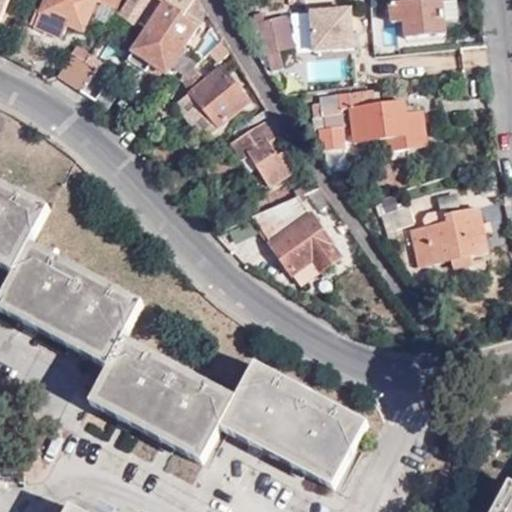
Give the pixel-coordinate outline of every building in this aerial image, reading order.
[(0,0),(0,23),(10,0),(0,0)] [(44,0),(32,29),(63,42),(70,26),(81,32),(94,2),(113,11),(119,0),(44,0)] [(183,17),(195,1),(191,0),(129,0),(131,1),(120,19),(133,29),(152,0),(156,0),(165,6),(134,53),(165,74),(197,27),(183,17)] [(443,36),(438,0),(414,0),(415,0),(388,4),(389,25),(402,23),(404,41),(443,36)] [(355,52),(352,8),(309,11),(311,54),(355,52)] [(296,45),(287,12),(260,19),(258,10),(248,12),(261,56),(266,55),(270,71),(284,68),(279,50),(296,45)] [(188,59),(195,67),(223,42),(217,32),(188,59)] [(203,77),(230,53),(223,42),(195,67),(203,77)] [(60,77),(73,84),(85,64),(73,56),(60,77)] [(337,57),(309,59),(310,79),(338,77),(337,57)] [(85,64),(73,84),(86,93),(99,73),(85,64)] [(250,101),(222,69),(183,101),(212,134),(250,101)] [(427,146),(422,110),(406,111),(403,99),(374,102),(372,90),(321,96),(322,111),(324,111),(327,129),(348,128),(346,107),(350,107),(355,142),(387,138),(389,150),(427,146)] [(296,176),(264,125),(230,146),(242,162),(248,158),(271,191),(296,176)] [(88,405),(117,421),(146,436),(174,451),(203,467),(221,432),(249,447),(277,462),(305,477),(332,492),(367,428),(255,368),(237,402),(123,341),(143,305),(31,245),(48,212),(0,186),(0,266),(16,276),(0,306),(0,312),(25,325),(52,340),(80,355),(107,370),(88,405)] [(347,253),(308,195),(251,218),(298,286),(347,253)] [(394,231),(412,226),(408,209),(383,216),(389,239),(395,238),(394,231)] [(488,255),(478,210),(444,217),(440,213),(426,216),(423,220),(425,230),(410,232),(418,270),(451,263),(453,272),(472,268),(469,259),(488,255)] [(488,430),(479,448),(494,456),(504,439),(488,430)] [(126,433),(121,447),(148,457),(153,444),(126,433)] [(178,460),(172,471),(192,482),(198,471),(178,460)] [(511,511),(511,487),(510,486),(495,511),(511,511)]
